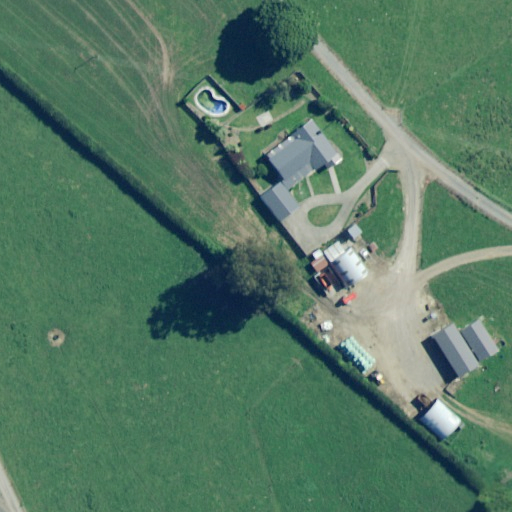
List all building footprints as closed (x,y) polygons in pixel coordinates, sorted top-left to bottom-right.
[(332,155),(305,119),(285,134),(289,139),(263,159),(280,181),(257,198),(276,223),(295,208),(283,191),(332,155)] [(373,256),(361,239),(342,252),(335,241),(322,250),(324,252),(306,264),(313,274),(328,264),(344,288),(366,274),(360,265),(373,256)] [(494,351),(475,321),(457,332),(477,362),(494,351)] [(475,366),(448,324),(428,337),(454,379),(475,366)] [(457,421),(434,400),(417,418),(440,439),(457,421)]
